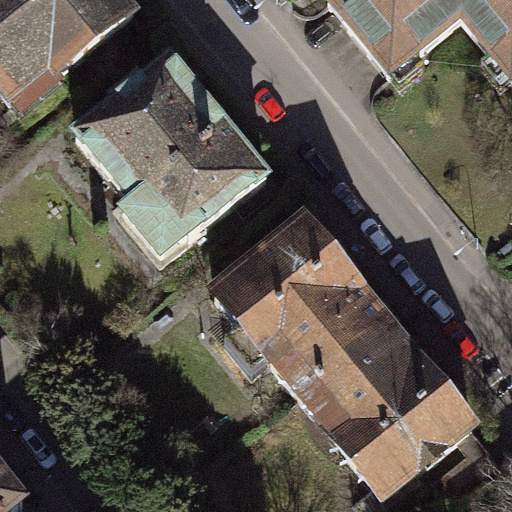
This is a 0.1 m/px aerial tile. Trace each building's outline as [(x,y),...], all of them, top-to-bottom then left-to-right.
[(133,23),(115,0),(0,0),(0,100),(6,109),(49,76),(55,84),(133,23)] [(511,0),(336,0),(329,6),(392,83),(461,26),(511,88),(511,0)] [(265,187),(169,68),(75,144),(131,213),(121,222),(161,271),(265,187)] [(387,332),(306,231),(216,302),(242,335),(225,349),(252,382),(269,368),(298,404),(387,332)] [(470,435),(387,332),(298,404),(381,506),(470,435)] [(477,450),(430,487),(449,511),(460,511),(501,480),(477,450)] [(0,511),(19,511),(0,487),(0,511)]
